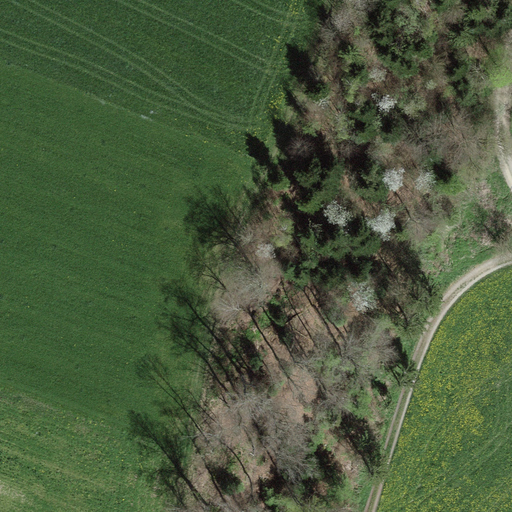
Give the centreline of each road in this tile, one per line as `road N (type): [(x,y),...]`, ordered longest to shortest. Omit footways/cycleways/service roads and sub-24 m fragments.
road 1 (track): [(152,511),(196,366),(330,0)]
road 2 (track): [(511,264),(447,309),(372,511)]
road 3 (track): [(511,48),(498,116),(511,173)]
